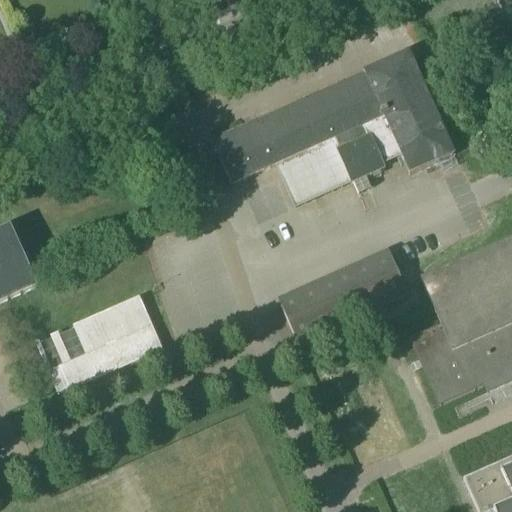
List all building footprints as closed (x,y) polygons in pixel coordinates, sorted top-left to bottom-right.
[(481,25),(486,36),(499,29),(494,18),(481,25)] [(508,44),(503,36),(482,47),(487,56),(508,44)] [(409,178),(453,158),(408,56),(376,71),(376,72),(379,70),(381,75),(368,81),(366,77),(367,77),(366,72),(363,73),(369,86),(245,141),(241,131),(240,130),(211,143),(230,187),(275,167),(294,211),(384,172),(381,166),(400,158),(409,178)] [(0,306),(36,291),(20,255),(9,231),(0,234),(0,306)] [(511,243),(421,284),(441,329),(410,343),(439,407),(483,388),(486,395),(511,383),(511,377),(511,375),(511,374),(511,243)] [(148,329),(146,324),(137,303),(78,329),(38,346),(40,351),(29,356),(39,378),(50,373),(52,378),(59,395),(158,351),(148,329)] [(511,511),(511,458),(462,481),(476,511),(511,511)]
